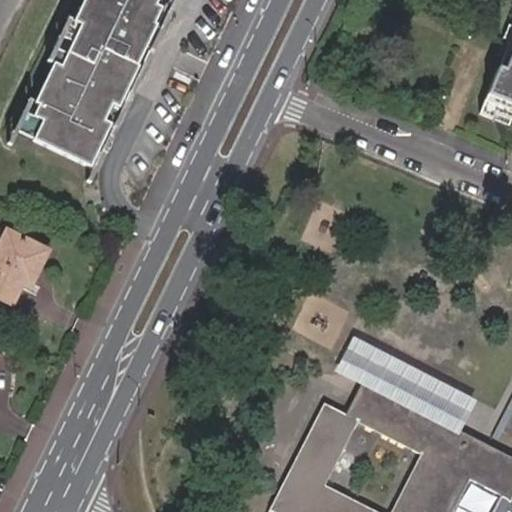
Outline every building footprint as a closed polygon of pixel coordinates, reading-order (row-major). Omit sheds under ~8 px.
[(16,133),(90,168),(109,128),(97,122),(107,102),(119,108),(147,48),(157,53),(166,30),(158,25),(169,0),(86,0),(76,22),(87,28),(67,70),(56,64),(37,104),(43,106),(37,120),(26,114),(16,133)] [(511,27),(509,26),(498,53),(507,58),(503,70),(498,68),(480,114),(511,126),(511,27)] [(29,284),(45,252),(5,233),(0,243),(0,297),(9,302),(20,280),(29,284)] [(351,299),(355,275),(336,273),(333,296),(351,299)] [(336,371),(362,384),(459,433),(476,400),(352,337),(336,371)] [(452,511),(469,480),(508,500),(511,491),(511,460),(459,433),(362,384),(346,416),(325,405),(270,511),(271,511),(452,511)] [(511,511),(511,491),(508,500),(501,496),(492,511),(511,511)]
